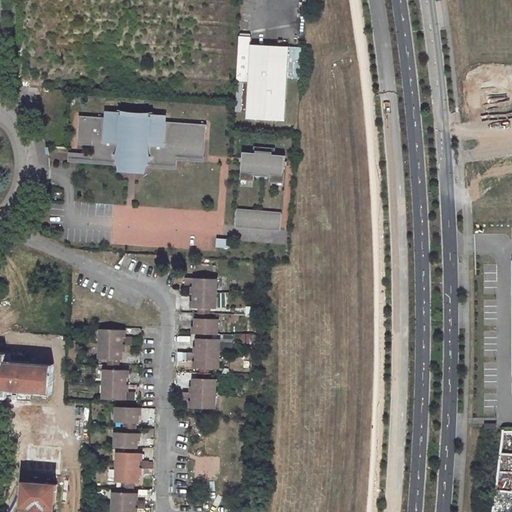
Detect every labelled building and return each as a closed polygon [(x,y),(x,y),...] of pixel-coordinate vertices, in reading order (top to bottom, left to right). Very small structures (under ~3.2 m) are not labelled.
[(239,38),(237,84),(250,85),(247,120),(285,123),(289,49),(252,47),(252,38),(239,38)] [(290,47),(289,77),(298,78),(299,47),(290,47)] [(149,115),(149,112),(144,112),(143,113),(143,112),(134,112),(128,112),(121,110),(121,114),(118,113),(106,113),(105,118),(79,116),(77,140),(92,141),(91,159),(121,161),(121,157),(143,159),(143,162),(176,164),(176,160),(177,155),(199,156),(200,139),(205,140),(206,124),(164,121),(164,116),(152,116),(149,115)] [(255,153),(243,152),(241,177),(254,178),(254,176),(271,177),(270,180),(283,180),(285,156),(273,155),(274,150),(256,149),(255,153)] [(176,169),(176,164),(143,162),(143,159),(121,157),(121,161),(91,159),(91,164),(121,166),(120,168),(129,168),(143,169),(143,167),(176,169)] [(282,214),(237,210),(236,226),(281,230),(282,214)] [(214,247),(228,248),(228,239),(215,238),(214,247)] [(189,350),(188,360),(199,360),(198,367),(222,367),(223,338),(216,338),(216,333),(222,333),(222,318),(215,317),(215,306),(221,306),(222,276),(189,275),(189,282),(197,283),(196,305),(201,305),(200,316),(198,316),(197,332),(202,332),(202,337),(199,337),(198,351),(189,350)] [(134,393),(127,392),(128,370),(120,370),(120,360),(123,360),(123,344),(134,345),(134,337),(124,337),(124,328),(100,328),(99,359),(107,360),(106,369),(103,369),(102,399),(134,401),(134,393)] [(0,355),(0,394),(3,395),(3,387),(50,391),(52,367),(5,363),(5,355),(0,355)] [(184,391),(183,399),(194,400),(194,407),(217,409),(219,378),(214,378),(214,373),(200,372),(199,377),(195,377),(194,391),(184,391)] [(12,388),(11,396),(19,396),(20,389),(12,388)] [(138,432),(135,432),(136,426),(136,422),(138,422),(139,406),(117,404),(116,420),(124,421),(124,431),(116,431),(115,445),(137,446),(138,432)] [(40,415),(40,423),(54,424),(55,416),(40,415)] [(40,424),(39,432),(53,434),(54,425),(40,424)] [(39,434),(38,441),(52,442),(53,435),(39,434)] [(38,442),(38,450),(51,451),(52,443),(38,442)] [(149,459),(139,459),(139,451),(117,450),(115,481),(122,481),(121,485),(133,485),(133,481),(137,481),(138,466),(148,467),(149,459)] [(38,451),(37,459),(51,460),(51,452),(38,451)] [(51,461),(37,459),(36,467),(50,468),(51,461)] [(54,511),(57,484),(25,481),(24,503),(25,503),(23,511),(54,511)] [(134,511),(134,507),(143,508),(144,500),(135,499),(135,492),(113,491),(112,511),(134,511)]
